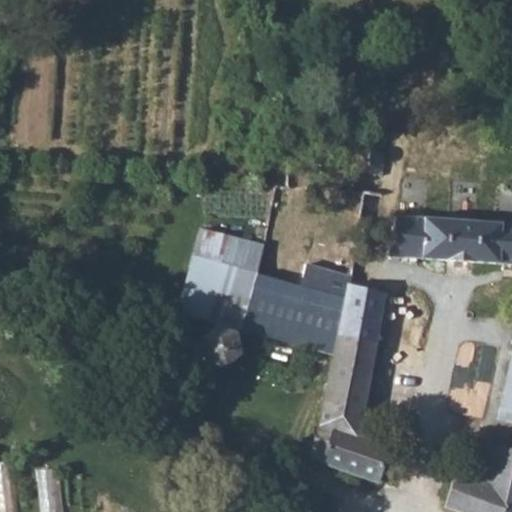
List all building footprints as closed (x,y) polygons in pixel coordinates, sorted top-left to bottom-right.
[(347,160),(346,165),(348,169),(352,171),(357,171),(360,169),(363,166),(364,162),(362,157),(358,154),(353,154),(350,155),(347,160)] [(280,184),(280,186),(279,199),(326,203),(327,187),(285,184),(280,184)] [(380,192),(362,190),(355,227),(374,231),(376,214),(380,192)] [(511,222),(393,215),(386,255),(511,263),(511,222)] [(203,245),(185,312),(230,324),(229,326),(332,354),(319,423),(317,431),(308,457),(377,482),(385,450),(386,447),(357,436),(374,338),(338,331),(344,297),(314,289),(254,272),(258,260),(203,245)] [(317,278),(314,289),(344,297),(338,331),(374,338),(382,294),(317,278)] [(83,312),(90,317),(104,297),(96,293),(83,312)] [(213,326),(199,339),(202,358),(222,366),(237,353),(233,333),(213,326)] [(511,365),(507,365),(499,408),(511,411),(511,365)] [(116,382),(114,385),(114,390),(117,395),(139,408),(148,394),(124,379),(120,380),(116,382)] [(452,475),(444,507),(458,511),(511,511),(511,449),(491,445),(483,483),(453,472),(452,475)] [(43,511),(64,511),(65,467),(44,467),(43,511)]
